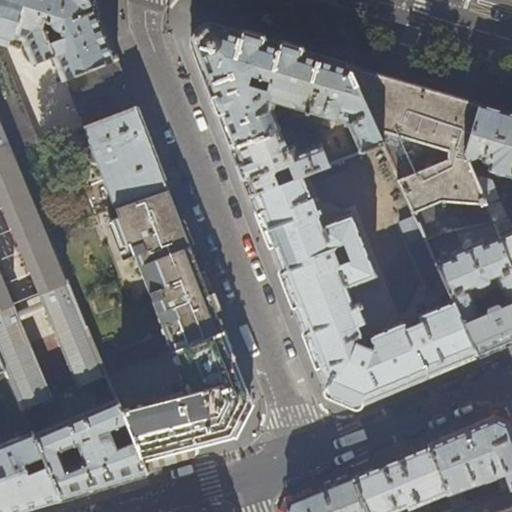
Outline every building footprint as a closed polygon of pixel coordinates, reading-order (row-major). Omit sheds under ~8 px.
[(0,0),(0,119),(14,155),(40,145),(0,48),(0,42),(26,50),(32,64),(52,58),(62,81),(64,81),(83,128),(137,107),(104,23),(95,0),(0,0)] [(359,153),(382,145),(346,65),(283,46),(208,24),(192,42),(242,171),(251,195),(277,185),(273,173),(274,171),(287,167),(292,179),(303,175),(328,165),(320,145),(297,153),(294,145),(286,147),(272,112),(275,104),(347,126),(359,153)] [(423,88),(346,65),(382,145),(414,216),(425,241),(442,234),(455,231),(492,224),(472,174),(466,160),(463,153),(478,104),(423,88)] [(511,113),(491,108),(478,104),(463,153),(466,160),(477,156),(481,157),(480,160),(488,163),(487,170),(511,177),(511,113)] [(154,152),(137,107),(83,128),(89,142),(87,145),(85,148),(85,152),(86,155),(88,158),(90,160),(95,162),(113,207),(168,188),(154,152)] [(14,155),(0,119),(0,201),(77,388),(107,376),(36,206),(32,197),(14,155)] [(478,171),(472,174),(492,224),(503,220),(499,209),(497,210),(493,201),(500,198),(493,179),(480,176),(478,171)] [(292,179),(277,185),(251,195),(273,253),(297,314),(329,397),(352,406),(401,386),(475,355),(451,300),(416,315),(419,323),(410,326),(407,319),(371,336),(369,335),(368,339),(372,349),(370,350),(358,345),(356,340),(361,337),(357,328),(364,324),(356,303),(352,304),(347,290),(376,278),(351,215),(322,226),(303,175),(292,179)] [(177,211),(168,188),(113,207),(117,216),(111,218),(127,258),(133,255),(171,351),(223,332),(212,304),(195,260),(177,211)] [(50,200),(46,192),(32,197),(36,206),(50,200)] [(435,264),(425,241),(414,216),(399,223),(424,280),(439,273),(435,264)] [(453,253),(451,255),(451,257),(435,264),(439,273),(451,300),(475,355),(497,346),(511,339),(511,270),(498,237),(492,224),(455,231),(463,249),(453,253)] [(511,230),(498,237),(511,270),(511,230)] [(52,398),(0,273),(0,353),(23,410),(52,398)] [(188,393),(121,410),(142,461),(199,446),(232,437),(250,402),(245,388),(234,360),(223,332),(171,351),(188,393)] [(0,445),(32,433),(23,410),(0,353),(0,445)] [(33,435),(60,499),(101,487),(147,474),(142,461),(121,410),(117,401),(33,435)] [(461,431),(426,445),(446,492),(449,500),(453,509),(467,503),(461,489),(496,476),(501,491),(511,487),(511,436),(507,423),(494,418),(461,431)] [(33,435),(32,433),(0,445),(0,511),(16,511),(52,502),(60,499),(33,435)] [(391,460),(352,476),(364,511),(388,511),(406,504),(407,508),(423,502),(425,508),(430,506),(427,500),(446,492),(426,445),(391,460)] [(364,511),(352,476),(322,489),(291,502),(286,511),(364,511)] [(511,511),(511,487),(501,491),(467,503),(453,509),(443,511),(511,511)] [(439,511),(443,511),(453,509),(449,500),(437,504),(439,511)]
